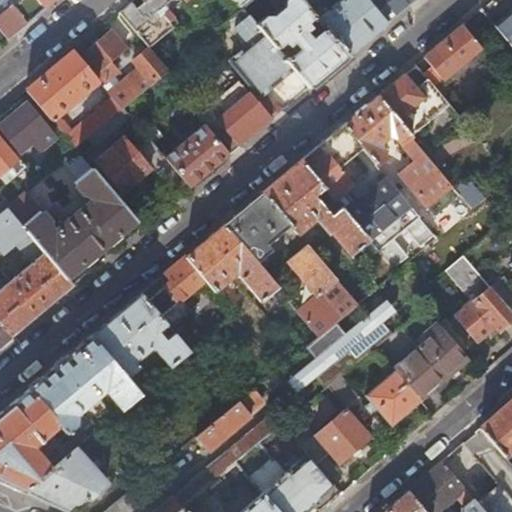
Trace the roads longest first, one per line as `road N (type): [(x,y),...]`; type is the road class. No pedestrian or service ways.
road 1 (residential): [(452,0),(0,381)]
road 2 (residential): [(347,511),(511,372)]
